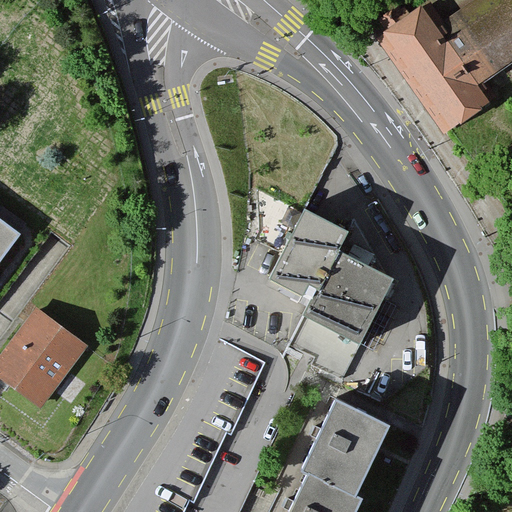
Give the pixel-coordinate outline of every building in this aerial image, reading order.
[(431,15),(387,46),(457,142),(499,111),(484,91),(511,70),(511,0),(482,0),(442,30),(431,15)] [(349,261),(360,239),(310,214),(275,284),(323,307),(315,322),(369,349),(400,287),(349,261)] [(0,256),(19,232),(0,217),(0,256)] [(89,343),(38,306),(0,357),(0,378),(41,409),(89,343)] [(386,425),(330,399),(295,472),(302,476),(285,511),(353,511),(359,499),(353,496),(386,425)]
